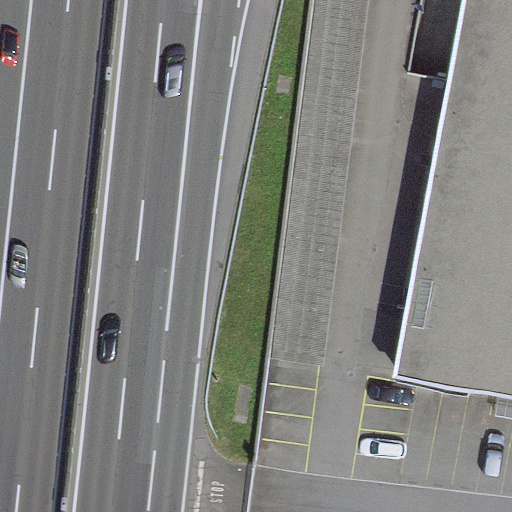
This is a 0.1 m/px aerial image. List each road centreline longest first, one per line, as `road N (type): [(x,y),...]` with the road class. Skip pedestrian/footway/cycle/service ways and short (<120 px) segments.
road 1 (motorway): [(60,0),(10,391)]
road 2 (motorway): [(17,0),(10,391)]
road 3 (motorway): [(134,323),(184,184),(223,0)]
road 4 (motorway): [(134,323),(163,0)]
road 5 (motorway): [(112,511),(134,323)]
